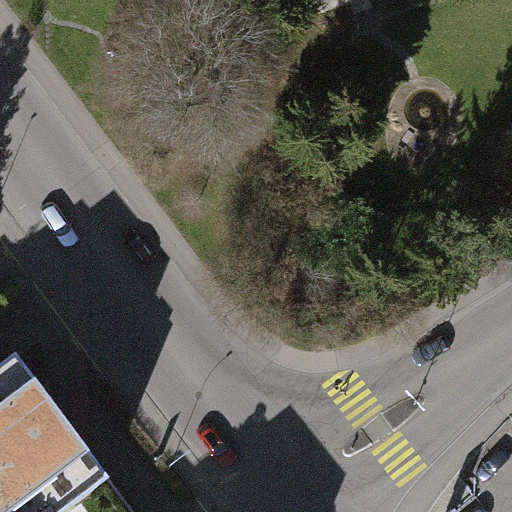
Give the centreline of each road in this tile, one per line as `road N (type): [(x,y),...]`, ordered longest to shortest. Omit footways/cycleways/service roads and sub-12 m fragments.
road 1 (residential): [(0,116),(286,497)]
road 2 (residential): [(286,497),(511,335)]
